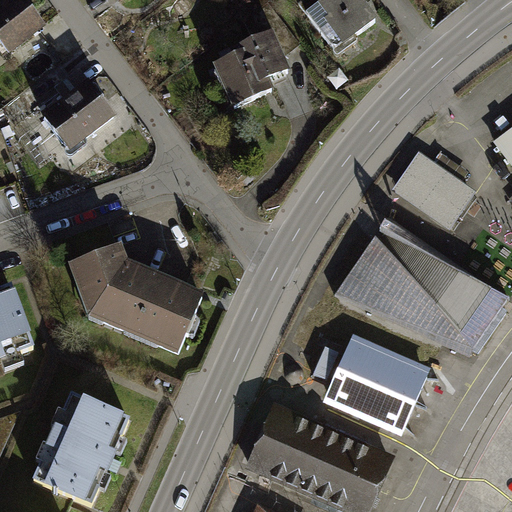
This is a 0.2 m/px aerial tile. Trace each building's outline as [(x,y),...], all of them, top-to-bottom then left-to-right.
[(0,0),(0,44),(9,56),(45,28),(23,0),(0,0)] [(326,0),(307,15),(336,54),(374,26),(354,0),(326,0)] [(212,63),(234,114),(270,99),(265,88),(289,78),(272,37),(212,63)] [(40,121),(69,155),(113,120),(84,85),(40,121)] [(511,133),(497,146),(511,165),(511,133)] [(445,154),(438,162),(464,181),(470,172),(445,154)] [(423,161),(400,194),(449,228),(472,195),(423,161)] [(381,232),(335,297),(474,360),(511,306),(511,302),(395,222),(385,235),(381,232)] [(118,253),(65,271),(88,323),(177,360),(203,301),(126,269),(118,253)] [(13,293),(0,297),(0,381),(40,367),(13,293)] [(355,345),(331,400),(404,432),(428,377),(355,345)] [(325,354),(314,382),(329,388),(340,360),(325,354)] [(73,399),(34,484),(89,509),(109,465),(128,424),(73,399)] [(276,412),(251,469),(349,511),(368,511),(391,462),(276,412)] [(0,456),(19,414),(0,421),(0,456)]
